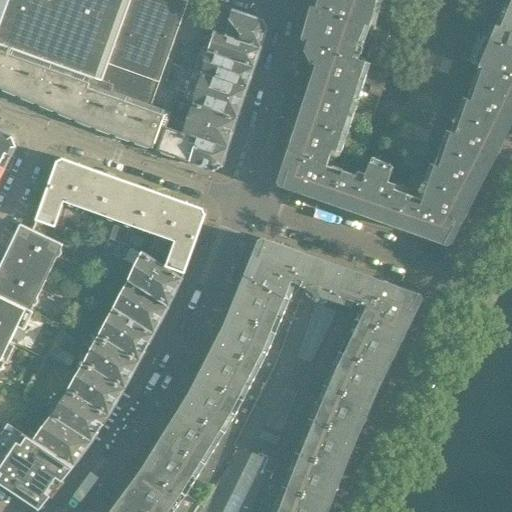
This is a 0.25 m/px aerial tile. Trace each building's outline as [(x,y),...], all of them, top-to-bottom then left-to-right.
[(102,80),(131,0),(0,0),(0,89),(15,96),(17,95),(20,97),(21,99),(52,112),(55,111),(58,112),(59,115),(90,128),(92,127),(96,128),(97,130),(128,142),(131,141),(134,142),(135,144),(152,150),(154,143),(159,145),(157,150),(160,151),(161,154),(174,158),(176,157),(184,134),(161,125),(166,110),(151,105),(108,90),(110,83),(102,80)] [(188,2),(183,0),(131,0),(102,80),(110,83),(108,90),(151,105),(188,2)] [(397,5),(384,0),(315,0),(314,5),(389,32),(397,5)] [(511,0),(506,0),(504,6),(493,1),(489,8),(511,17),(511,0)] [(260,49),(235,41),(238,31),(229,20),(218,6),(211,4),(203,30),(215,33),(208,53),(253,68),(260,49)] [(358,61),(363,44),(383,50),(389,32),(314,5),(304,42),(307,42),(305,48),(313,64),(318,66),(364,82),(371,85),(369,89),(372,93),(380,96),(388,70),(379,67),(369,64),(358,61)] [(511,17),(489,8),(479,34),(511,45),(511,17)] [(260,49),(266,28),(262,21),(232,11),(229,20),(238,31),(235,41),(260,49)] [(511,45),(479,34),(467,61),(479,65),(511,79),(511,45)] [(253,68),(208,53),(202,73),(203,73),(247,88),(253,68)] [(511,79),(479,65),(472,84),(511,100),(511,79)] [(347,134),(364,82),(318,66),(301,118),(347,134)] [(247,88),(203,73),(193,104),(237,119),(247,88)] [(505,132),(511,118),(511,100),(472,84),(467,99),(463,97),(457,115),(505,132)] [(237,119),(193,104),(184,133),(228,149),(237,119)] [(369,130),(374,115),(365,112),(361,115),(359,123),(361,128),(369,130)] [(505,132),(457,115),(451,132),(498,148),(500,143),(505,132)] [(341,152),(347,134),(301,118),(290,153),(326,165),(330,155),(335,157),(337,151),(341,152)] [(498,148),(451,132),(447,130),(442,144),(491,161),(498,148)] [(11,137),(0,131),(0,166),(4,169),(15,146),(11,137)] [(222,167),(228,149),(184,133),(184,134),(176,157),(214,171),(222,167)] [(479,184),(491,161),(442,144),(435,165),(479,184)] [(344,171),(326,165),(290,153),(281,178),(285,185),(333,202),(344,171)] [(133,184),(63,158),(61,158),(58,159),(57,161),(36,220),(55,227),(66,196),(81,201),(79,207),(119,221),(133,184)] [(463,215),(479,184),(435,165),(430,163),(430,164),(418,159),(407,189),(406,194),(413,197),(463,215)] [(413,197),(406,194),(407,189),(388,182),(391,171),(370,162),(365,174),(358,171),(356,176),(344,171),(333,202),(403,227),(413,197)] [(203,209),(151,190),(133,184),(119,221),(160,236),(162,231),(177,236),(166,266),(185,273),(207,212),(205,210),(203,209)] [(451,239),(463,215),(413,197),(403,227),(444,241),(451,239)] [(63,244),(25,226),(21,224),(2,264),(7,266),(2,275),(0,273),(0,296),(31,311),(32,309),(27,307),(34,293),(38,295),(55,260),(50,258),(57,244),(62,246),(63,244)] [(415,295),(342,269),(267,242),(263,240),(261,241),(259,245),(247,275),(290,299),(296,283),(317,295),(325,298),(335,301),(360,310),(364,302),(409,321),(419,302),(415,295)] [(143,251),(135,265),(176,293),(183,278),(143,251)] [(176,293),(135,265),(128,279),(169,306),(176,293)] [(290,299),(247,275),(234,308),(276,333),(290,299)] [(169,306),(128,279),(120,293),(161,321),(169,306)] [(161,321),(120,293),(114,307),(154,334),(161,321)] [(31,311),(0,296),(0,317),(18,327),(24,330),(33,312),(31,311)] [(364,302),(360,310),(348,335),(393,354),(409,321),(364,302)] [(154,334),(114,307),(106,320),(147,348),(154,334)] [(269,351),(276,333),(234,308),(226,326),(218,342),(260,367),(269,351)] [(18,327),(0,317),(0,338),(10,343),(18,327)] [(147,348),(106,320),(99,335),(140,361),(147,348)] [(125,389),(140,361),(99,335),(93,346),(84,363),(125,389)] [(393,354),(348,335),(332,368),(377,387),(393,354)] [(10,343),(0,338),(0,359),(1,361),(8,364),(8,363),(2,360),(10,343)] [(260,367),(218,342),(201,375),(243,400),(260,367)] [(125,389),(84,363),(76,376),(117,402),(125,389)] [(377,387),(332,368),(318,402),(363,420),(377,387)] [(243,400),(201,375),(193,392),(183,407),(225,432),(235,416),(243,400)] [(117,402),(76,376),(68,389),(109,415),(117,402)] [(109,415),(68,389),(60,401),(101,427),(109,415)] [(101,427),(60,401),(52,414),(92,441),(101,427)] [(363,420),(318,402),(304,435),(348,454),(363,420)] [(225,432),(183,407),(162,441),(205,465),(225,432)] [(92,441),(52,414),(43,426),(83,454),(92,441)] [(0,467),(23,433),(8,424),(0,435),(0,434),(0,467)] [(83,454),(43,426),(33,440),(73,467),(83,454)] [(73,467),(33,440),(23,433),(0,467),(0,482),(40,509),(73,467)] [(348,454),(304,435),(290,468),(336,487),(348,454)] [(187,494),(205,465),(162,441),(144,470),(187,494)] [(250,511),(257,495),(273,461),(240,448),(205,505),(187,494),(173,511),(250,511)] [(300,511),(325,511),(336,487),(290,468),(273,461),(257,495),(300,511)] [(173,511),(187,494),(144,470),(122,500),(142,511),(173,511)] [(300,511),(257,495),(250,511),(300,511)] [(142,511),(122,500),(113,511),(142,511)]
